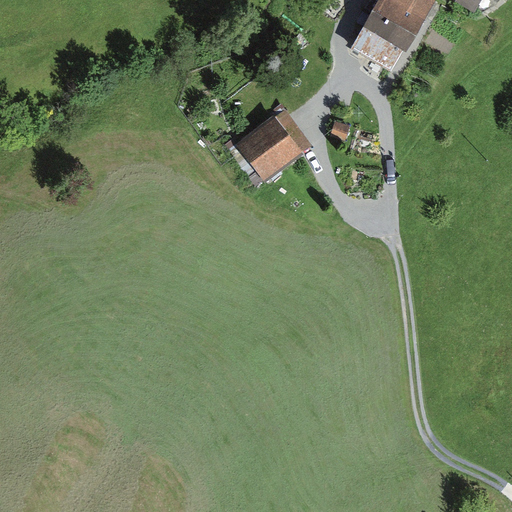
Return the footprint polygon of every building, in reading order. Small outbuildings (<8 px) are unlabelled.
[(380,0),(374,12),(416,36),(437,0),(435,0),(380,0)] [(482,0),(450,0),(474,14),(482,0)] [(406,54),(416,36),(374,12),(373,11),(351,50),(391,73),(403,52),(406,54)] [(286,111),(238,146),(265,183),(313,148),(286,111)] [(350,127),(335,122),(329,138),(344,143),(350,127)]
